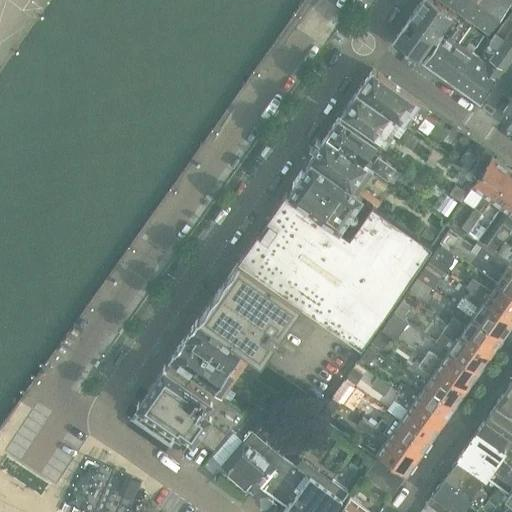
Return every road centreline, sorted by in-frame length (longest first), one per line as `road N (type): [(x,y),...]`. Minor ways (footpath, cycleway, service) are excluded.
road 1 (residential): [(90,422),(52,394),(330,0)]
road 2 (residential): [(90,422),(361,39)]
road 3 (residential): [(401,511),(511,351)]
road 4 (residential): [(361,39),(511,149)]
road 5 (residential): [(216,511),(90,422)]
